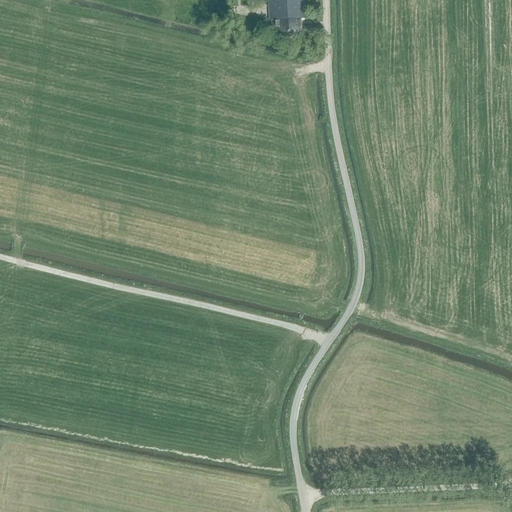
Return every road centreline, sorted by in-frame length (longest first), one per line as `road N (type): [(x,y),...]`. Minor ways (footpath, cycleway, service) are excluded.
road 1 (unclassified): [(303,511),(292,408),(349,307),(359,268),(328,99),(324,0)]
road 2 (unknown): [(0,254),(333,333)]
